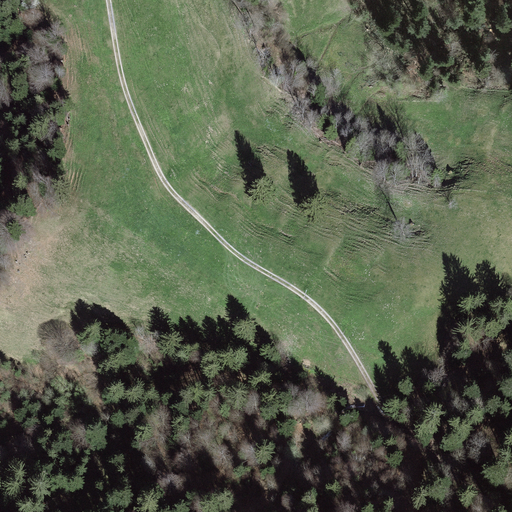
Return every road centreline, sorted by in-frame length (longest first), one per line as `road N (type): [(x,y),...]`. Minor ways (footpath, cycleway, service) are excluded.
road 1 (track): [(511,511),(417,446),(322,312),(239,256),(167,185),(123,81),(108,0)]
road 2 (track): [(273,511),(305,453),(340,415),(367,415),(400,429)]
